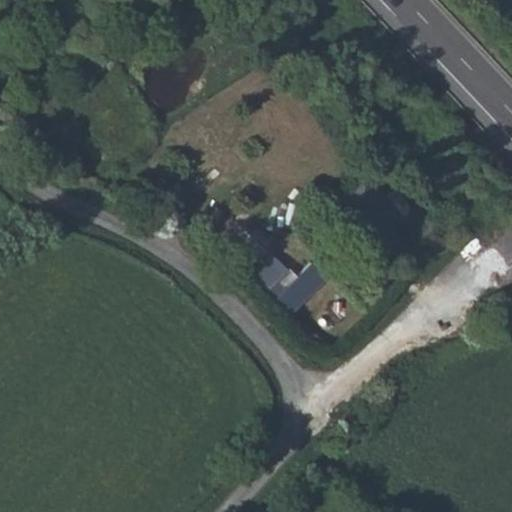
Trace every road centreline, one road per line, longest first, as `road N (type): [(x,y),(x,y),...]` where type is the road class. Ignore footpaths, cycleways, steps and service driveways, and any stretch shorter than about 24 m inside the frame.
road 1 (unclassified): [(0,161),(28,187),(131,231),(189,269),(272,352),(316,410)]
road 2 (unclassified): [(316,410),(470,266)]
road 3 (trunk): [(407,0),(511,110)]
road 4 (unclassified): [(223,511),(316,410)]
